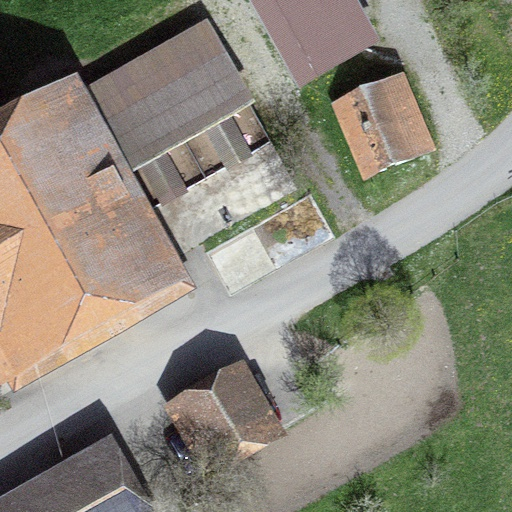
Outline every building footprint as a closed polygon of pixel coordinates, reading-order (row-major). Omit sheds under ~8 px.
[(354,0),(249,0),(296,88),(378,44),(354,0)] [(252,103),(207,22),(87,88),(132,169),(252,103)] [(335,106),(367,178),(434,149),(403,76),(335,106)] [(0,385),(6,382),(13,396),(45,379),(29,351),(176,268),(152,225),(147,228),(137,211),(120,221),(58,110),(0,142),(0,385)] [(189,413),(218,464),(263,438),(234,387),(189,413)] [(56,511),(132,511),(115,480),(56,511)]
